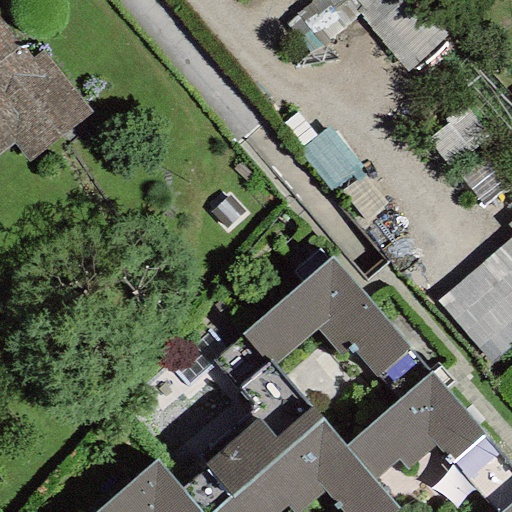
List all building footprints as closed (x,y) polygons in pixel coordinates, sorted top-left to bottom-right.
[(430,0),(312,0),(284,23),(309,54),(359,15),(407,75),(458,34),(430,0)] [(0,21),(0,152),(13,143),(28,163),(94,113),(18,14),(3,26),(0,21)] [(427,141),(450,170),(492,136),(469,107),(427,141)] [(486,156),(460,176),(481,205),(508,185),(486,156)] [(228,195),(209,212),(223,229),(243,213),(228,195)] [(511,231),(511,236),(435,301),(488,366),(511,344),(511,220),(507,225),(511,231)] [(301,282),(240,334),(260,358),(263,354),(273,366),(317,330),(341,357),(350,346),(375,378),(408,349),(332,257),(327,260),(318,249),(292,272),(301,282)] [(438,366),(345,445),(375,480),(398,461),(406,470),(434,445),(451,463),(484,436),(444,387),(452,381),(438,366)] [(202,464),(205,468),(231,497),(213,511),(282,511),(287,508),(290,511),(299,511),(323,492),(340,511),(396,511),(400,509),(375,480),(345,445),(311,406),(274,438),(257,418),(209,458),(202,464)] [(157,460),(94,511),(213,511),(231,497),(205,468),(181,488),(157,460)] [(511,511),(511,502),(500,511),(511,511)]
